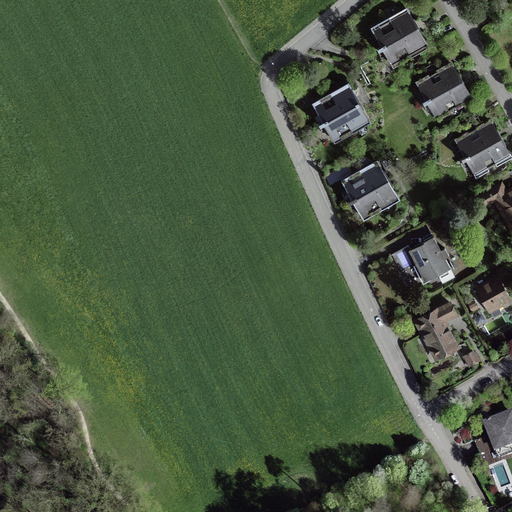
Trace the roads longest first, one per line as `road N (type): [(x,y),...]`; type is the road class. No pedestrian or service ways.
road 1 (residential): [(355,0),(278,64),(271,90),(424,415)]
road 2 (residential): [(448,0),(511,111)]
